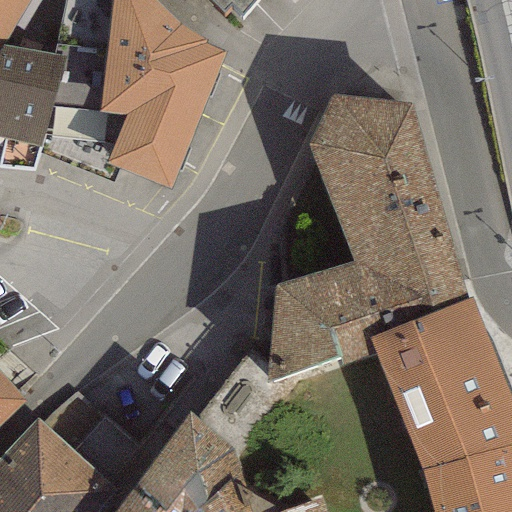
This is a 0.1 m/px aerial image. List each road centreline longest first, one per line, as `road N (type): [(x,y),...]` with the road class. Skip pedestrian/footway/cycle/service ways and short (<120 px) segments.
road 1 (unclassified): [(0,442),(202,239),(335,39),(385,0)]
road 2 (unclassified): [(409,0),(432,47),(494,287),(511,320)]
road 3 (unknown): [(189,0),(292,102)]
